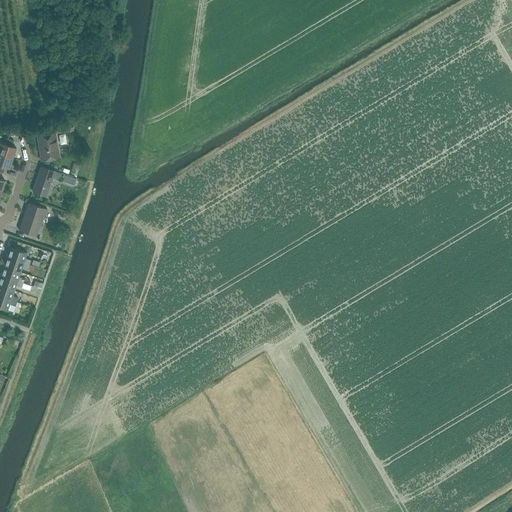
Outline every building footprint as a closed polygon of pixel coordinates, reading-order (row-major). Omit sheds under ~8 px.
[(82,120),(80,128),(87,130),(89,122),(82,120)] [(56,124),(57,132),(73,129),(71,122),(56,124)] [(55,133),(37,136),(41,159),(59,156),(55,133)] [(0,153),(12,158),(16,147),(11,146),(13,140),(0,135),(0,153)] [(9,168),(12,158),(0,153),(0,171),(3,173),(5,167),(9,168)] [(59,180),(61,174),(41,166),(32,191),(46,196),(53,178),(59,180)] [(28,202),(19,230),(36,236),(42,216),(44,216),(47,209),(28,202)] [(10,247),(7,257),(28,264),(30,260),(25,258),(26,253),(10,247)] [(27,268),(28,264),(7,257),(3,266),(20,272),(22,266),(27,268)] [(19,276),(20,272),(3,266),(0,275),(22,283),(24,278),(19,276)] [(22,283),(0,275),(0,276),(0,285),(14,291),(16,285),(21,287),(22,283)] [(13,295),(14,291),(0,285),(0,295),(16,301),(18,297),(13,295)] [(15,306),(16,301),(0,295),(0,306),(8,309),(10,304),(15,306)]
